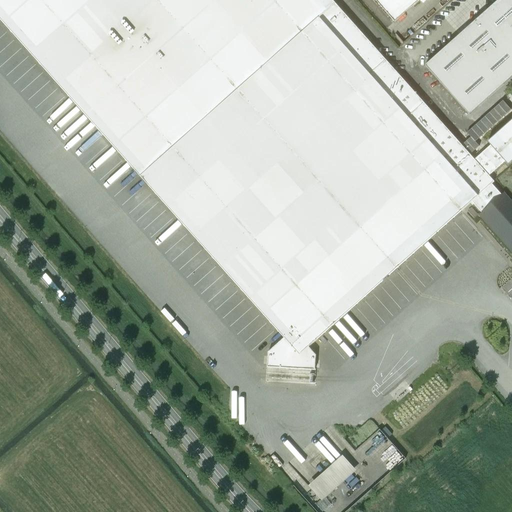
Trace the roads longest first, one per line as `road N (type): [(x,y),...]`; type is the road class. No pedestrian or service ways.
road 1 (tertiary): [(261,511),(0,208)]
road 2 (tertiary): [(0,224),(246,511)]
